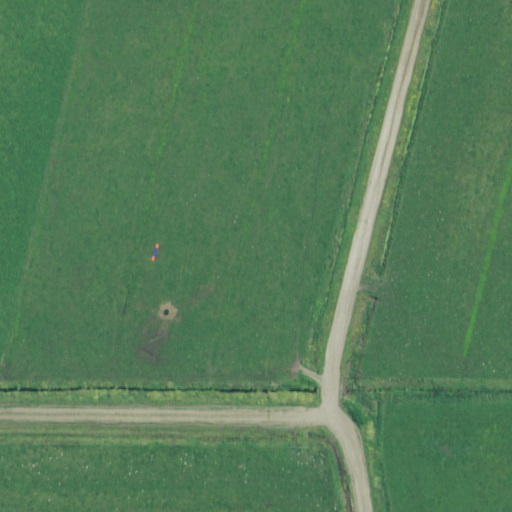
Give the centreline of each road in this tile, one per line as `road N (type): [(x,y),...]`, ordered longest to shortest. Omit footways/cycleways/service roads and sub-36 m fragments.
road 1 (track): [(437,0),(345,415),(363,511)]
road 2 (track): [(0,414),(345,415)]
